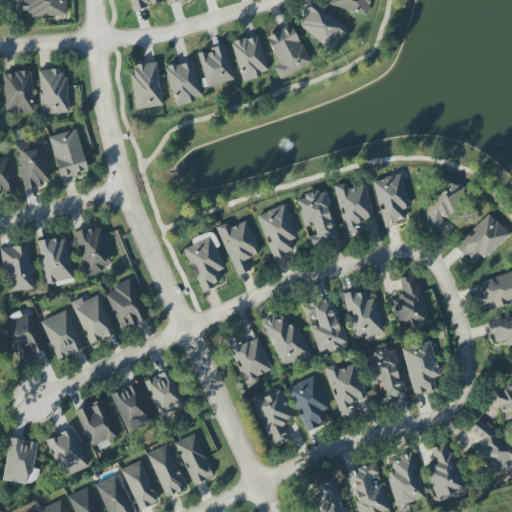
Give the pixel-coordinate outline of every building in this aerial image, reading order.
[(66,16),(65,0),(21,0),(22,12),(30,12),(30,17),(66,16)] [(159,3),(158,0),(129,0),(133,11),(159,3)] [(369,0),(328,0),(327,4),(364,16),(369,0)] [(348,29),(314,2),(296,24),(330,51),(348,29)] [(265,37),(279,65),(273,68),(279,80),(310,64),(290,24),(265,37)] [(269,73),(257,35),(230,44),(242,81),(269,73)] [(197,52),(205,87),(233,81),(225,46),(197,52)] [(201,99),(193,61),(166,67),(174,105),(201,99)] [(156,62),(135,65),(137,72),(130,73),(136,110),(163,106),(156,62)] [(41,114),(68,113),(67,77),(60,77),(60,69),(39,70),(41,114)] [(31,72),(4,73),(5,113),(33,112),(31,72)] [(61,180),(88,172),(76,129),(48,137),(61,180)] [(51,183),(41,141),(14,147),(24,189),(51,183)] [(0,157),(0,194),(13,193),(8,157),(0,157)] [(372,181),(383,228),(408,223),(405,209),(410,208),(402,174),(372,181)] [(440,233),(445,217),(453,219),(463,185),(439,178),(423,228),(440,233)] [(333,187),(339,210),(340,210),(347,237),(365,233),(362,222),(374,219),(365,186),(348,190),(347,183),(333,187)] [(304,228),(313,225),(315,235),(307,237),(310,247),(339,239),(333,215),(331,215),(325,190),(296,198),(304,228)] [(256,216),(274,260),(293,252),(289,241),(298,238),(284,205),(256,216)] [(509,236),(489,214),(455,246),(470,262),(479,254),(484,259),(509,236)] [(216,228),(237,276),(251,270),(246,259),(260,253),(246,221),(230,228),(228,222),(216,228)] [(74,233),(86,278),(103,273),(102,267),(112,264),(101,226),(74,233)] [(201,292),(222,283),(218,272),(224,269),(209,232),(191,239),(193,245),(184,249),(201,292)] [(45,284),(72,280),(65,237),(39,241),(45,284)] [(0,249),(0,251),(7,294),(34,289),(27,245),(0,249)] [(511,272),(474,283),(481,306),(493,302),(495,307),(511,302),(511,272)] [(399,279),(403,295),(392,298),(401,331),(429,324),(415,274),(399,279)] [(146,319),(130,279),(112,287),(114,291),(106,295),(121,330),(146,319)] [(355,340),(384,333),(375,298),(367,300),(364,290),(342,296),(346,312),(348,312),(355,340)] [(71,302),(89,345),(114,334),(98,295),(83,301),(81,298),(71,302)] [(309,328),(320,356),(348,346),(330,297),(302,308),(306,318),(314,315),(318,324),(309,328)] [(41,321),(57,360),(83,349),(66,310),(41,321)] [(18,361),(44,349),(28,314),(21,317),(19,312),(0,321),(18,361)] [(262,323),(281,367),(309,355),(295,322),(288,326),(282,314),(262,323)] [(258,337),(242,344),(238,335),(226,340),(246,389),(260,383),(257,376),(272,370),(258,337)] [(439,376),(431,341),(402,348),(413,395),(436,390),(433,378),(439,376)] [(406,398),(393,348),(372,353),(373,355),(364,358),(371,386),(381,384),(383,393),(375,395),(377,405),(406,398)] [(324,369),(341,419),(356,414),(352,403),(366,398),(354,364),(339,370),(337,364),(324,369)] [(145,381),(160,419),(185,409),(169,371),(145,381)] [(305,432),(329,423),(324,411),(328,409),(315,376),(287,388),(305,432)] [(127,434),(153,423),(135,384),(110,395),(127,434)] [(252,400),(273,448),(289,441),(282,425),(293,420),(279,388),(252,400)] [(75,411),(92,451),(118,440),(100,400),(75,411)] [(472,454),(500,475),(510,462),(511,463),(511,446),(477,420),(470,430),(483,440),(472,454)] [(89,466),(70,429),(46,441),(64,478),(89,466)] [(174,444),(193,486),(214,476),(194,434),(174,444)] [(3,480),(28,485),(36,442),(10,438),(3,480)] [(430,449),(436,467),(426,470),(437,501),(464,491),(448,443),(430,449)] [(146,454),(166,498),(186,489),(167,445),(146,454)] [(425,499),(418,472),(417,473),(412,454),(390,459),(393,472),(386,473),(395,506),(425,499)] [(158,502),(140,461),(120,470),(139,511),(158,502)] [(382,483),(371,486),(369,476),(378,474),(375,464),(346,471),(356,511),(383,511),(388,511),(382,483)] [(95,485),(107,511),(131,511),(115,476),(95,485)] [(347,511),(333,478),(319,484),(323,495),(309,501),(313,511),(347,511)] [(98,511),(88,488),(67,496),(74,511),(98,511)] [(41,509),(41,511),(65,511),(61,501),(41,509)]
